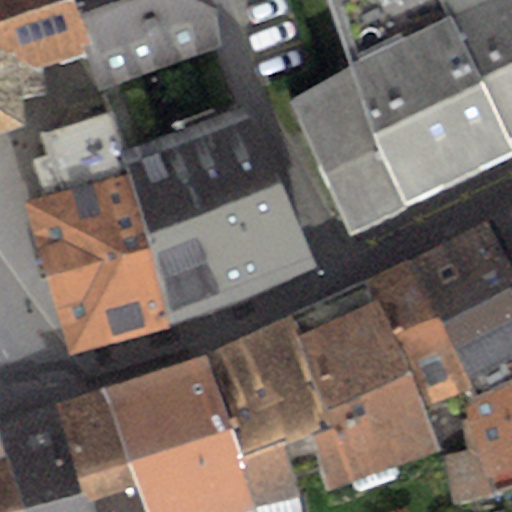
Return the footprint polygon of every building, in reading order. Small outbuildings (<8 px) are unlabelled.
[(0,0),(0,136),(27,126),(23,101),(44,95),(45,65),(84,53),(92,50),(71,0),(0,0)] [(71,0),(92,50),(84,53),(99,91),(217,45),(216,9),(212,0),(71,0)] [(511,0),(325,0),(348,67),(290,101),(353,241),(511,161),(511,0)] [(124,174),(170,329),(319,268),(243,105),(118,153),(124,174)] [(42,198),(124,174),(118,153),(107,115),(37,133),(44,156),(29,160),(42,198)] [(42,198),(22,204),(67,359),(170,329),(124,174),(42,198)] [(511,271),(511,206),(487,220),(511,271)] [(511,271),(487,220),(407,259),(463,381),(474,377),(478,387),(511,369),(511,271)] [(407,259),(366,279),(426,409),(468,393),(463,381),(407,259)] [(366,279),(288,317),(331,428),(311,436),(327,491),(353,482),(358,498),(402,485),(397,466),(441,451),(426,409),(366,279)] [(288,317),(206,356),(257,509),(301,496),(286,444),(311,436),(331,428),(288,317)] [(206,356),(104,388),(135,488),(92,502),(94,511),(257,511),(257,509),(206,356)] [(511,384),(468,411),(470,420),(484,478),(511,470),(511,384)] [(104,388),(55,404),(81,493),(92,502),(135,488),(104,388)] [(55,404),(0,424),(0,437),(20,511),(94,511),(92,502),(81,493),(55,404)] [(484,478),(470,420),(461,421),(467,450),(444,457),(451,505),(488,496),(484,478)] [(20,511),(0,437),(0,511),(20,511)] [(302,511),(301,496),(257,509),(257,511),(302,511)]
